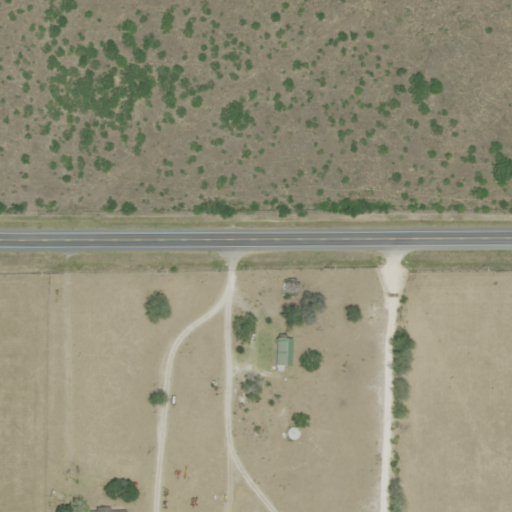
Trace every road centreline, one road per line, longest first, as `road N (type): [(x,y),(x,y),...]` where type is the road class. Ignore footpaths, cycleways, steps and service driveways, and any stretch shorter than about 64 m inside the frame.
road 1 (secondary): [(511,249),(0,241)]
road 2 (residential): [(241,243),(236,294),(176,379),(163,445),(162,511)]
road 3 (residential): [(365,511),(376,252)]
